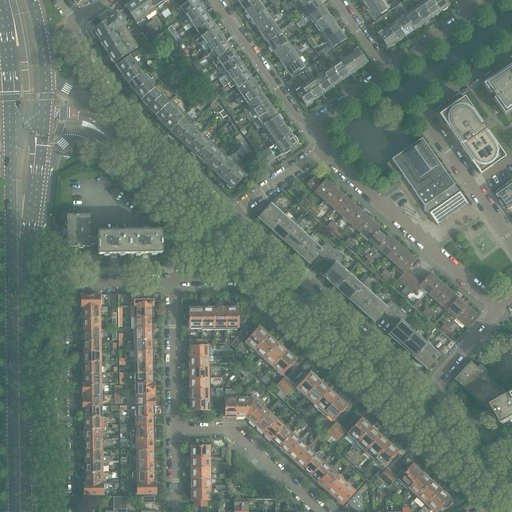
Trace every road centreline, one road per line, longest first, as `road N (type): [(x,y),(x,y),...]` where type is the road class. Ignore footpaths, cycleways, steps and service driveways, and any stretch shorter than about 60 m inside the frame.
road 1 (residential): [(490,511),(233,280),(171,282)]
road 2 (residential): [(65,511),(62,283),(171,282)]
road 3 (secondary): [(17,218),(20,511)]
road 4 (residential): [(426,388),(229,216)]
road 5 (residential): [(229,216),(148,142),(97,77),(72,20)]
road 6 (residential): [(496,309),(323,151)]
road 7 (secondary): [(410,405),(245,261)]
road 8 (residential): [(472,186),(425,112),(511,49)]
road 9 (residential): [(319,511),(229,429),(174,429)]
road 10 (residential): [(317,127),(295,114),(216,0)]
road 11 (residential): [(174,429),(171,282)]
